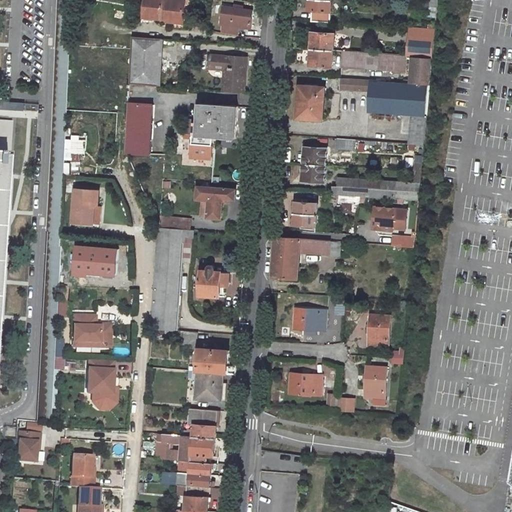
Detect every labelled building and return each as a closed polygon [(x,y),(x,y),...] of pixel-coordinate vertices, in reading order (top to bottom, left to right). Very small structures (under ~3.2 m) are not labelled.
[(56,0),(48,185),(36,422),(49,423),(53,347),(54,337),(54,323),(55,315),(55,301),(56,285),(57,274),(70,0),(56,0)] [(186,0),(183,0),(144,0),(143,18),(162,20),(162,17),(184,20),(186,0)] [(319,0),(310,0),(310,10),(313,11),(312,22),(331,23),(333,1),(319,0)] [(251,27),(253,10),(222,7),(221,25),(223,25),(222,32),(238,35),(239,26),(251,27)] [(437,9),(428,8),(427,17),(436,17),(437,9)] [(409,29),(407,53),(407,57),(417,57),(432,59),(435,31),(409,29)] [(321,35),(313,35),(312,50),(334,51),(335,35),(321,33),(321,35)] [(131,36),(129,84),(157,86),(161,39),(131,36)] [(399,52),(399,46),(375,44),(374,54),(399,56),(399,52)] [(319,64),(319,67),(333,68),(334,51),(312,50),(311,64),(319,64)] [(247,55),(211,52),(210,67),(224,68),(223,91),(244,92),(247,55)] [(374,54),(371,54),(353,52),(343,52),(342,61),(384,64),(405,65),(405,56),(399,56),(374,54)] [(405,65),(416,66),(417,57),(407,57),(405,56),(405,65)] [(416,66),(416,75),(414,75),(413,82),(429,84),(432,59),(417,57),(416,66)] [(340,79),(340,90),(371,92),(372,81),(340,79)] [(370,113),(418,116),(427,116),(430,86),(372,81),(371,92),(370,113)] [(301,108),(301,119),(323,120),(326,88),(300,86),(298,107),(301,108)] [(125,150),(151,152),(154,102),(128,100),(125,150)] [(200,104),(199,116),(194,116),(194,124),(199,124),(198,136),(193,136),(191,158),(211,160),(213,138),(238,138),(239,106),(200,104)] [(418,116),(415,144),(424,145),(427,116),(418,116)] [(0,245),(6,160),(9,160),(12,122),(0,120),(0,245)] [(69,135),(69,153),(82,153),(82,135),(69,135)] [(356,140),(337,139),(336,150),(355,151),(356,140)] [(313,148),(313,150),(305,150),(303,179),(311,179),(311,182),(326,182),(328,149),(313,148)] [(367,196),(419,200),(420,183),(341,177),(340,186),(336,185),(335,194),(340,194),(367,196)] [(235,190),(210,188),(198,187),(197,199),(201,199),(209,200),(208,217),(221,218),(222,198),(234,199),(235,190)] [(75,188),(73,222),(94,224),(95,206),(92,205),(93,190),(75,188)] [(367,196),(340,194),(340,204),(360,205),(360,204),(367,205),(367,196)] [(200,216),(208,217),(209,200),(201,199),(200,216)] [(295,214),(318,216),(319,203),(296,202),(295,214)] [(376,207),(374,229),(384,230),(384,227),(394,228),(406,229),(408,211),(376,207)] [(318,216),(295,214),(295,226),(317,226),(318,216)] [(161,217),(160,227),(189,230),(190,221),(182,220),(182,219),(161,217)] [(189,230),(160,227),(159,227),(151,328),(159,329),(176,330),(181,262),(182,256),(192,256),(194,230),(189,230)] [(276,238),(273,277),(298,279),(300,253),(301,240),(276,238)] [(331,242),(301,240),(300,253),(330,255),(331,242)] [(69,246),(70,276),(113,274),(112,244),(69,246)] [(199,295),(224,297),(224,293),(223,293),(223,288),(229,288),(230,273),(215,271),(215,268),(214,267),(213,266),(211,266),(210,266),(208,267),(208,271),(201,271),(199,295)] [(60,285),(56,285),(55,301),(65,301),(66,285),(60,285)] [(65,301),(55,301),(55,315),(62,315),(64,315),(65,301)] [(327,311),(295,309),(294,329),(317,331),(318,329),(326,329),(327,311)] [(95,316),(73,315),(72,341),(98,342),(98,347),(109,347),(110,324),(100,324),(98,326),(95,326),(95,324),(95,316)] [(368,340),(370,340),(369,348),(387,349),(390,317),(370,315),(368,340)] [(184,331),(176,330),(159,329),(159,336),(184,339),(184,331)] [(197,332),(184,331),(184,339),(183,347),(196,348),(197,332)] [(237,366),(228,365),(229,351),(200,348),(198,371),(199,371),(224,373),(236,374),(237,366)] [(112,360),(88,358),(86,392),(92,392),(96,393),(96,399),(100,403),(105,404),(110,400),(110,384),(108,384),(109,379),(111,379),(111,377),(112,360)] [(366,367),(364,390),(366,390),(365,399),(373,399),(372,405),(383,406),(386,368),(366,367)] [(322,377),(315,376),(315,375),(314,375),(315,370),(301,369),(301,374),(291,373),(289,393),(321,396),(322,377)] [(199,371),(197,397),(218,399),(219,389),(223,389),(223,382),(224,382),(224,373),(199,371)] [(96,399),(96,393),(92,392),(91,401),(98,408),(107,409),(114,402),(115,378),(111,377),(111,379),(109,379),(108,384),(110,384),(110,400),(105,404),(100,403),(96,399)] [(335,395),(328,395),(327,408),(334,408),(335,395)] [(354,400),(339,399),(339,412),(353,413),(354,400)] [(193,436),(216,438),(218,410),(195,408),(193,436)] [(38,433),(17,431),(14,460),(34,462),(35,442),(38,442),(38,433)] [(181,460),(212,462),(212,456),(214,456),(216,438),(193,436),(162,434),(162,442),(170,443),(169,459),(181,460)] [(68,449),(69,438),(60,438),(60,448),(68,449)] [(78,487),(77,506),(80,506),(79,511),(99,511),(100,507),(98,506),(99,489),(93,488),(94,477),(90,477),(90,468),(91,457),(71,455),(70,487),(78,487)] [(212,462),(181,460),(180,472),(211,474),(212,462)] [(175,485),(180,485),(187,486),(187,484),(210,486),(211,474),(180,472),(178,472),(178,479),(175,479),(175,485)] [(185,510),(207,511),(209,487),(187,486),(185,510)]
